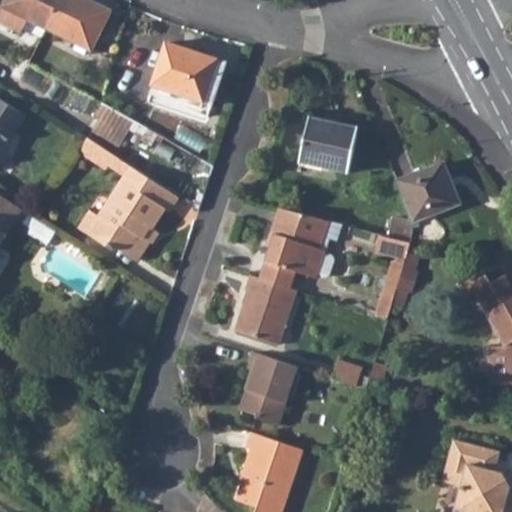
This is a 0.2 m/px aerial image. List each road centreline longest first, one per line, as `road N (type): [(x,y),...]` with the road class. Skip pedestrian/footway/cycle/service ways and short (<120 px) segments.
road 1 (residential): [(275,29),(162,363),(156,444)]
road 2 (residential): [(345,30),(454,77),(494,76)]
